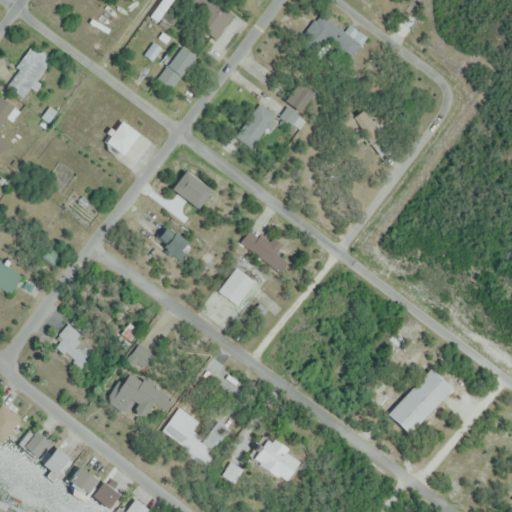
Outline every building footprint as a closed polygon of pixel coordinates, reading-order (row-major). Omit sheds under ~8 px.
[(215,39),(233,15),(212,0),(192,0),(208,12),(197,25),(215,39)] [(359,45),(325,16),(312,33),(346,61),(359,45)] [(194,55),(178,44),(156,79),(172,89),(194,55)] [(22,96),(50,65),(33,50),(5,81),(22,96)] [(278,116),(289,124),(313,93),(298,80),(283,99),(288,103),(278,116)] [(0,124),(7,116),(12,120),(20,111),(0,95),(0,124)] [(277,118),(261,103),(235,133),(251,147),(277,118)] [(372,123),(362,109),(347,119),(358,134),(372,123)] [(122,153),(136,130),(118,120),(104,142),(122,153)] [(185,237),(161,228),(154,245),(178,255),(185,237)] [(272,236),(266,242),(251,228),(241,239),(277,273),(286,262),(275,252),(281,245),(272,236)] [(0,284),(13,290),(21,271),(0,261),(0,284)] [(216,289),(234,305),(253,282),(235,267),(216,289)] [(77,337),(80,334),(69,323),(51,343),(79,368),(94,353),(77,337)] [(449,389),(428,368),(386,412),(407,433),(449,389)] [(156,390),(125,369),(104,401),(122,413),(126,407),(138,416),(156,390)] [(0,441),(19,418),(0,402),(0,441)] [(214,419),(209,428),(185,413),(175,427),(211,449),(225,426),(214,419)] [(20,445),(34,457),(47,440),(34,429),(20,445)] [(283,479),(295,455),(261,437),(249,461),(283,479)] [(67,457),(55,445),(40,461),(53,473),(67,457)] [(218,474),(231,482),(239,468),(227,461),(218,474)] [(90,494),(107,508),(119,493),(102,480),(90,494)] [(119,511),(143,511),(147,508),(133,497),(119,511)]
